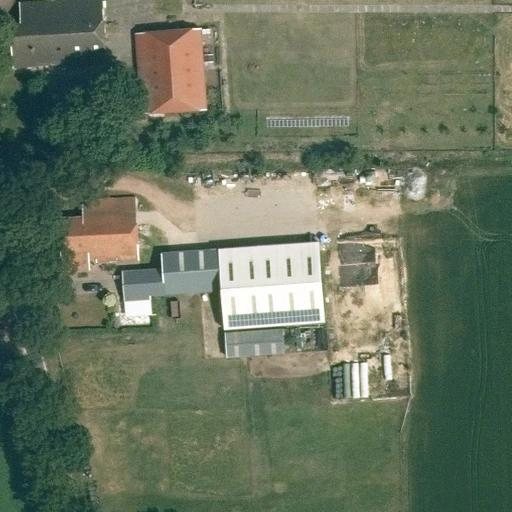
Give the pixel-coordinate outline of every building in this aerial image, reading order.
[(15,70),(105,63),(100,1),(21,7),(23,30),(12,31),(15,70)] [(141,117),(207,113),(202,31),(136,35),(141,117)] [(90,263),(140,261),(137,201),(82,203),(83,222),(58,223),(60,256),(62,256),(63,271),(84,270),(84,267),(90,266),(90,263)] [(320,244),(220,250),(163,254),(163,269),(121,271),(124,304),(148,303),(148,294),(166,293),(166,296),(223,292),(226,331),(326,324),(320,244)] [(257,357),(255,332),(225,335),(227,360),(257,357)] [(376,401),(377,413),(423,411),(422,398),(376,401)]
